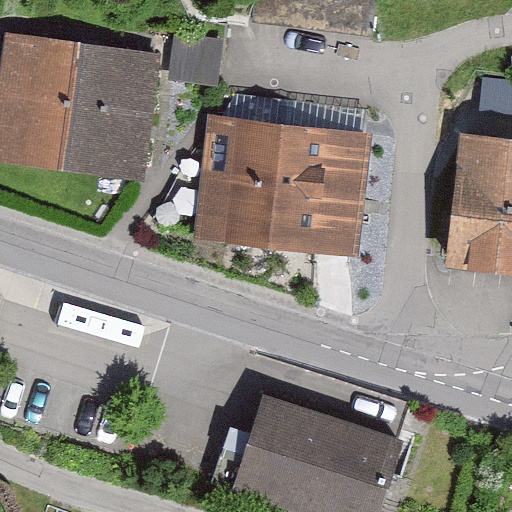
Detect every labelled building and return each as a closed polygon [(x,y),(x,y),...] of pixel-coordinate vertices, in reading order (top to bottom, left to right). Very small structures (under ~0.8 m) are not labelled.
[(219,61),(228,22),(186,12),(177,52),(219,61)] [(157,57),(9,37),(0,103),(0,150),(141,170),(157,57)] [(366,138),(215,119),(202,230),(352,248),(366,138)] [(511,147),(449,142),(437,273),(511,279),(511,147)] [(333,420),(265,398),(251,442),(230,435),(215,481),(311,511),(377,511),(400,442),(333,420)]
